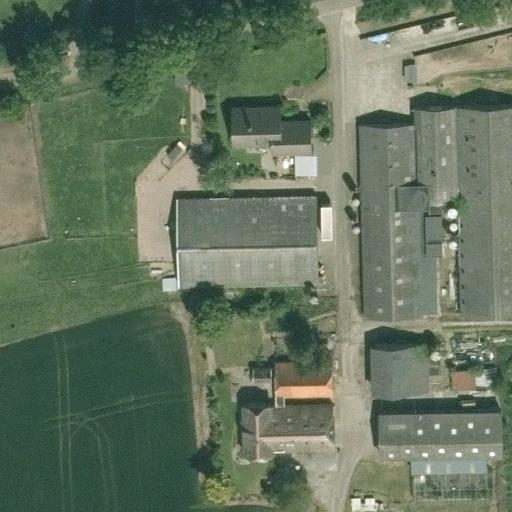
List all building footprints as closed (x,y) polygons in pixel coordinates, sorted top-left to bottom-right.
[(511,103),(455,105),(415,106),(416,123),(418,198),(421,314),(428,314),(427,254),(443,253),(442,203),(434,203),(434,197),(458,197),(461,313),(511,311),(511,103)] [(281,120),(280,105),(233,107),(234,143),(273,142),(273,151),(312,150),(311,120),(281,120)] [(421,314),(418,198),(416,123),(359,124),(364,316),(421,314)] [(316,194),(177,197),(179,285),(317,282),(316,194)] [(425,342),(373,343),(374,391),(425,391),(425,342)] [(492,365),(459,366),(458,352),(444,353),(446,390),(492,389),(492,365)] [(332,359),(275,361),(276,405),(271,405),(271,402),(243,403),(244,453),(272,452),(272,448),(333,447),(333,404),(284,405),(284,395),(333,393),(332,359)] [(500,409),(380,411),(381,456),(501,454),(500,409)]
